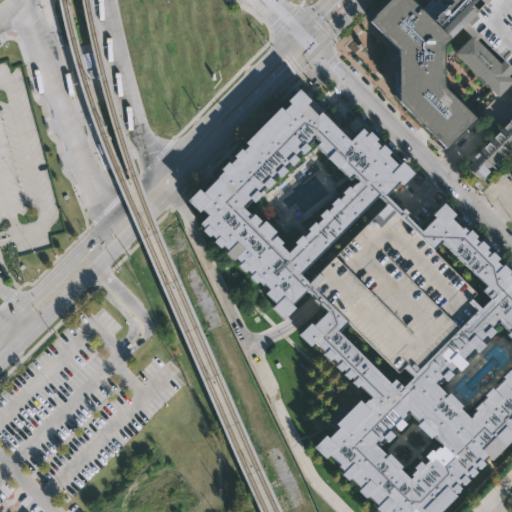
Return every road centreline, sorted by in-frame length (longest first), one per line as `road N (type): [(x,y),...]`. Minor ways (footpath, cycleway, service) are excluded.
road 1 (residential): [(511,246),(306,42)]
road 2 (secondary): [(306,42),(162,184)]
